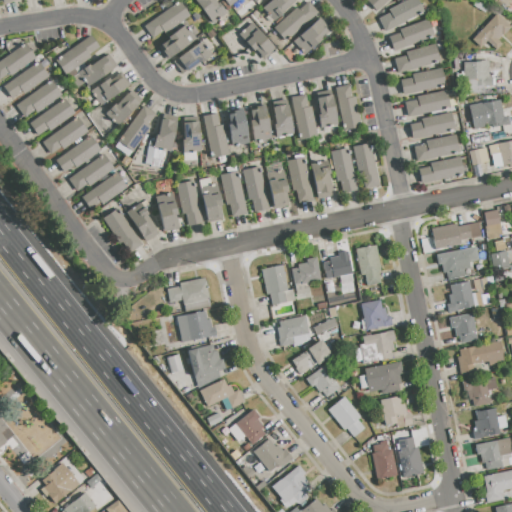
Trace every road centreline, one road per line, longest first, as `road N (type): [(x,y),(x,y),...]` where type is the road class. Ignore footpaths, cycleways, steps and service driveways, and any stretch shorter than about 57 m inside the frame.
road 1 (residential): [(511,187),(170,258),(122,294)]
road 2 (residential): [(225,247),(246,346),(361,498),(386,509),(457,496)]
road 3 (residential): [(122,294),(0,127),(86,16),(110,20)]
road 4 (motorway): [(224,511),(0,231)]
road 5 (residential): [(401,211),(460,511)]
road 6 (residential): [(110,20),(174,96),(368,54)]
road 7 (motorway): [(0,288),(172,511)]
